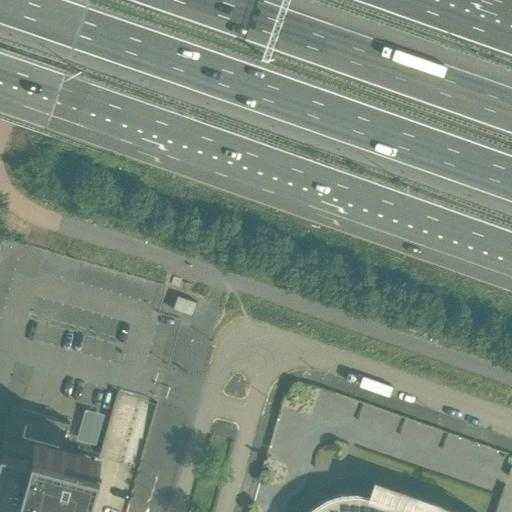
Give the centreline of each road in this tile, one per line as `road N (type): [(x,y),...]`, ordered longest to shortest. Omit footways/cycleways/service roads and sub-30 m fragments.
road 1 (unclassified): [(0,182),(40,216),(511,382)]
road 2 (motorway): [(0,0),(511,184)]
road 3 (motorway): [(0,73),(511,255)]
road 4 (motorway): [(511,108),(196,0)]
road 5 (unclassified): [(313,352),(258,343),(223,363),(178,511)]
road 6 (unclassified): [(511,424),(313,352)]
road 7 (unclassified): [(225,511),(265,378),(289,357),(313,352)]
road 8 (unclassified): [(43,0),(0,126)]
road 9 (motorway): [(511,43),(391,0)]
